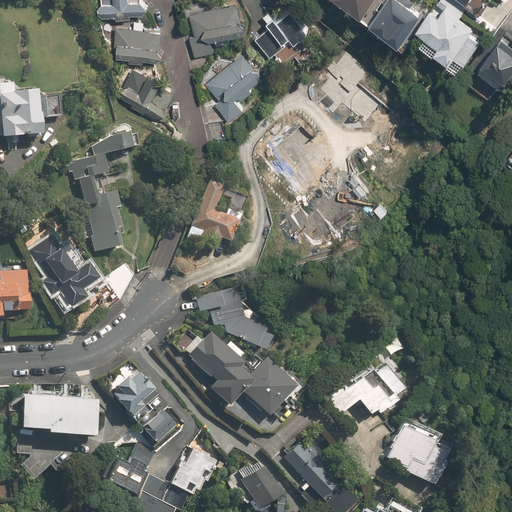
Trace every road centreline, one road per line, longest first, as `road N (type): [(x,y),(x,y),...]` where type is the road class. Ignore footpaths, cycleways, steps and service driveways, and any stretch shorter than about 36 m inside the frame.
road 1 (residential): [(153,299),(193,161),(192,102),(171,0)]
road 2 (residential): [(0,359),(83,349),(153,299)]
